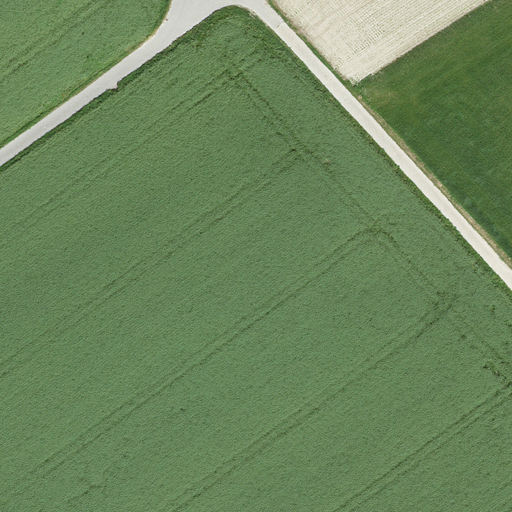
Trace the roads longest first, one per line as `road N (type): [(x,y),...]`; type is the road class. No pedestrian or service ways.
road 1 (track): [(245,0),(270,15),(511,279)]
road 2 (track): [(211,0),(0,155)]
